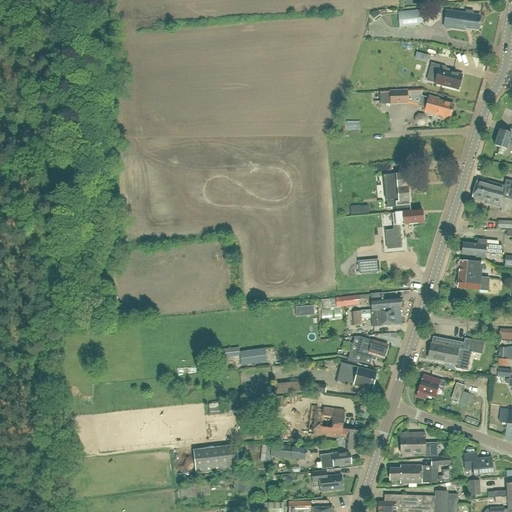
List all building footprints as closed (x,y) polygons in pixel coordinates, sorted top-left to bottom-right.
[(464,14),(456,13),(445,12),(443,27),(454,29),(465,30),(465,29),(478,31),(480,17),(472,15),(473,11),(465,10),(464,14)] [(399,28),(418,26),(418,24),(423,24),(422,11),(398,12),(399,28)] [(443,13),(426,14),(426,26),(443,25),(443,13)] [(383,63),(406,63),(406,54),(383,54),(383,63)] [(431,65),(429,74),(437,76),(435,84),(437,84),(437,85),(446,87),(446,86),(458,89),(459,88),(460,88),(461,83),(460,82),(461,76),(452,74),(453,72),(445,70),(445,68),(431,65)] [(390,105),(408,104),(407,90),(389,91),(390,105)] [(454,105),(438,101),(439,99),(429,97),(428,98),(421,96),(418,106),(426,108),(425,112),(443,117),(442,119),(447,120),(448,118),(450,119),(454,105)] [(511,136),(511,137),(511,134),(511,133),(500,130),(495,146),(507,150),(509,146),(511,146),(511,136)] [(394,213),(394,214),(392,214),(393,225),(395,225),(395,226),(424,224),(423,211),(410,212),(407,173),(383,175),(386,208),(395,208),(396,207),(396,213),(394,213)] [(511,182),(507,181),(505,186),(488,182),(487,184),(477,181),(472,198),(487,202),(486,204),(502,209),(501,212),(509,214),(511,204),(511,199),(511,196),(511,182)] [(368,206),(360,207),(361,214),(368,214),(368,206)] [(487,239),(487,244),(486,244),(486,241),(478,240),(478,245),(463,244),(462,255),(476,256),(476,259),(485,259),(486,254),(501,255),(502,246),(493,245),(494,240),(487,239)] [(357,261),(359,274),(365,274),(364,261),(357,261)] [(460,262),(458,263),(457,268),(459,270),(459,280),(456,282),(456,286),(458,288),(458,289),(488,292),(489,279),(481,279),(482,265),(480,263),(460,262)] [(329,290),(331,296),(343,292),(340,285),(329,290)] [(398,299),(383,301),(382,294),(370,295),(371,311),(352,312),(353,326),(361,326),(361,319),(371,318),(372,328),(381,327),(381,326),(394,325),(393,310),(399,309),(401,302),(398,299)] [(338,307),(362,306),(361,298),(337,299),(338,307)] [(511,329),(499,329),(499,340),(511,340),(511,329)] [(357,346),(354,355),(361,357),(360,359),(360,362),(365,363),(370,365),(371,363),(372,360),(375,361),(376,359),(377,357),(380,358),(384,359),(386,353),(388,346),(380,344),(372,342),(372,341),(366,339),(360,337),(357,346)] [(433,345),(431,344),(428,359),(443,362),(456,365),(456,369),(467,371),(471,353),(481,355),(483,343),(466,339),(465,344),(434,338),(433,345)] [(511,347),(506,347),(506,348),(499,348),(498,357),(506,358),(506,359),(511,359),(511,347)] [(239,352),(241,365),(267,362),(265,349),(239,352)] [(342,365),(337,381),(372,390),(376,373),(342,365)] [(511,377),(511,370),(497,369),(497,376),(511,377)] [(423,375),(420,384),(418,383),(417,388),(419,388),(416,397),(424,400),(426,396),(435,399),(439,386),(444,387),(445,382),(423,375)] [(274,395),(307,391),(306,381),(273,384),(274,395)] [(460,402),(465,386),(456,383),(451,399),(460,402)] [(325,393),(326,385),(309,384),(309,392),(325,393)] [(277,409),(277,408),(284,407),(283,402),(287,402),(287,398),(283,398),(283,397),(276,397),(227,402),(229,414),(277,409)] [(308,435),(337,439),(336,447),(346,448),(346,449),(355,451),(357,439),(358,440),(359,431),(342,428),(344,411),(323,408),(322,410),(316,409),(317,407),(311,406),(308,435)] [(438,449),(438,443),(431,444),(431,445),(425,445),(424,434),(400,435),(401,455),(425,454),(425,457),(438,457),(438,449)] [(272,445),(270,457),(304,460),(306,448),(272,445)] [(196,452),(197,470),(232,468),(231,450),(196,452)] [(340,452),(332,454),(320,455),(321,461),(322,470),(334,468),(333,466),(350,464),(349,454),(342,455),(340,452)] [(478,460),(477,454),(463,456),(465,471),(472,470),(473,475),(493,473),(491,458),(478,460)] [(436,466),(452,464),(451,456),(435,458),(436,466)] [(400,466),(400,469),(390,469),(390,481),(400,481),(400,484),(422,484),(422,483),(431,483),(431,467),(422,467),(422,466),(400,466)] [(320,493),(343,490),(341,475),(326,477),(325,471),(311,473),(312,483),(319,482),(320,493)] [(239,481),(238,491),(249,492),(250,482),(239,481)] [(479,481),(469,481),(470,500),(475,500),(475,496),(480,496),(479,481)] [(494,498),(511,496),(511,484),(506,484),(507,491),(494,492),(494,498)] [(378,511),(456,511),(457,496),(447,496),(447,492),(435,491),(435,497),(384,496),(384,503),(378,503),(378,511)] [(511,496),(494,498),(495,504),(507,503),(508,510),(511,509),(511,496)] [(330,511),(331,509),(328,509),(328,501),(311,501),(311,502),(288,502),(287,511),(330,511)] [(262,511),(282,511),(283,503),(263,503),(262,511)]
